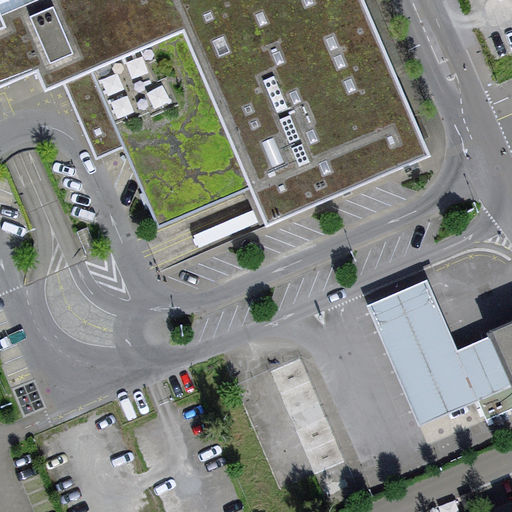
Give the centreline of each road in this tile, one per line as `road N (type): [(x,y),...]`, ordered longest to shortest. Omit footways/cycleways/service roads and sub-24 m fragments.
road 1 (residential): [(472,113),(466,163),(442,196),(212,299),(140,310),(131,320),(132,347),(152,359),(201,352),(459,244),(489,223),(506,189)]
road 2 (residential): [(413,0),(472,113)]
road 3 (residential): [(511,462),(399,511)]
